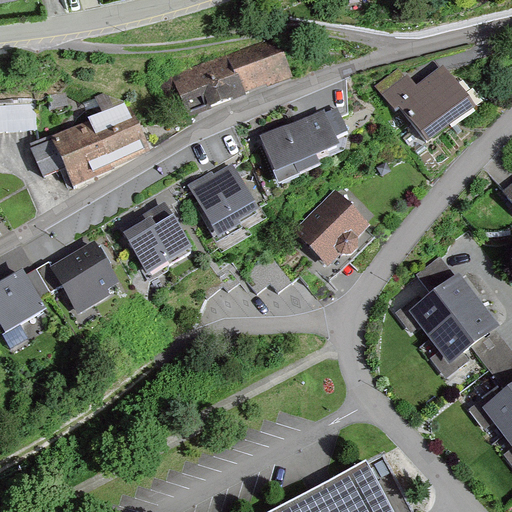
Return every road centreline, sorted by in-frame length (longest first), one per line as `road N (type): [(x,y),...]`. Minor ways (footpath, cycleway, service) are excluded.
road 1 (residential): [(511,25),(391,54),(186,136),(0,246)]
road 2 (residential): [(511,123),(387,260),(351,327),(350,361),(363,391),(467,511)]
road 3 (track): [(391,54),(303,25),(172,44),(0,37)]
road 4 (track): [(233,327),(168,350),(0,466)]
road 5 (residential): [(186,0),(0,36)]
